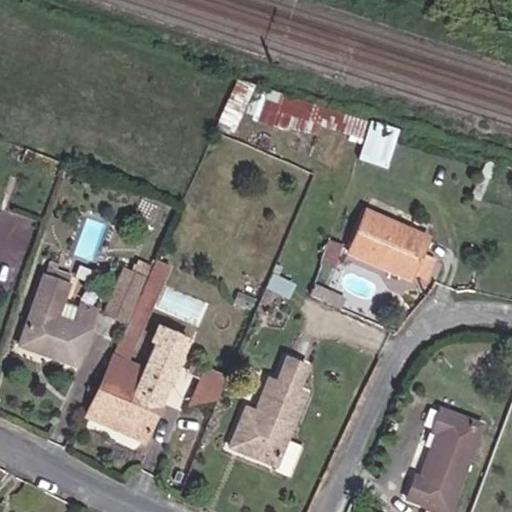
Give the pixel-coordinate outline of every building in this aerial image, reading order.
[(393,165),(407,129),(384,122),(370,157),(393,165)] [(441,236),(376,209),(363,238),(399,253),(399,251),(429,263),(431,260),(444,266),(452,246),(439,241),(441,236)] [(84,268),(87,259),(60,250),(58,260),(84,268)] [(87,322),(68,316),(75,296),(84,268),(58,260),(49,287),(30,345),(86,364),(98,326),(87,322)] [(115,306),(132,314),(152,269),(142,265),(136,278),(129,274),(115,306)] [(132,340),(146,345),(178,271),(165,265),(132,340)] [(342,305),(347,294),(335,289),(331,300),(342,305)] [(164,353),(188,364),(200,338),(171,325),(163,342),(169,344),(164,353)] [(128,349),(142,354),(146,345),(132,340),(128,349)] [(123,361),(136,367),(142,354),(128,349),(123,361)] [(97,416),(153,441),(188,364),(164,353),(154,375),(136,367),(123,361),(97,416)] [(281,464),(310,390),(302,387),(311,363),(293,356),(283,381),(273,377),(260,410),(250,406),(234,446),(281,464)] [(225,404),(237,377),(205,363),(201,373),(213,378),(201,405),(225,404)] [(225,404),(227,404),(239,378),(237,377),(225,404)] [(406,487),(449,504),(486,414),(444,396),(434,419),(442,422),(424,468),(415,464),(406,487)]
